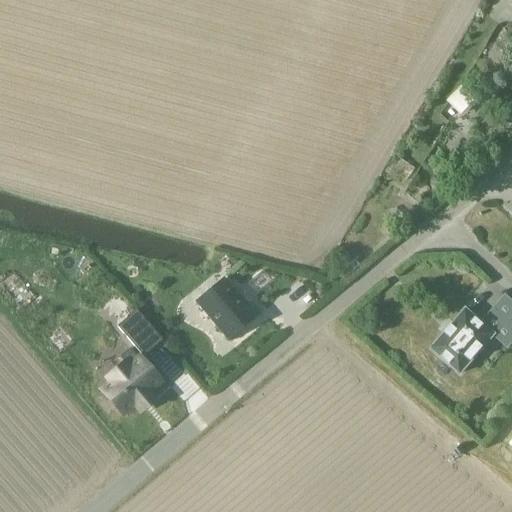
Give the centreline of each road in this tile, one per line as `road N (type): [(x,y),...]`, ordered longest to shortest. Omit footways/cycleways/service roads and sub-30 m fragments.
road 1 (unclassified): [(93,511),(511,160)]
road 2 (track): [(308,260),(0,177)]
road 3 (track): [(0,337),(131,479)]
